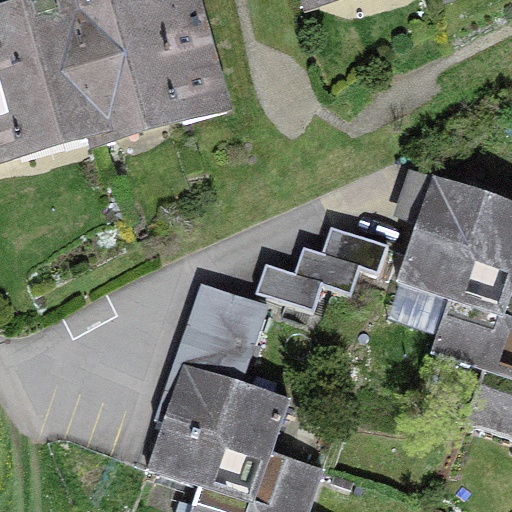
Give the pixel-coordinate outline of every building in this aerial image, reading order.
[(96,122),(98,130),(125,122),(126,127),(180,113),(177,103),(211,94),(184,0),(153,0),(87,17),(84,7),(77,9),(72,0),(55,0),(48,3),(40,2),(35,8),(37,22),(0,32),(0,135),(10,133),(14,147),(96,122)] [(421,212),(397,285),(449,304),(450,304),(469,254),(511,268),(511,208),(419,176),(408,207),(421,212)] [(331,232),(323,258),(322,260),(358,271),(357,272),(378,279),(387,249),(331,232)] [(295,278),(322,287),(321,289),(350,298),(357,272),(358,271),(322,260),(323,258),(303,252),(295,277),(295,278)] [(450,304),(449,304),(430,355),(482,374),(484,374),(502,323),(511,326),(511,268),(469,254),(450,304)] [(312,315),(321,289),(322,287),(295,278),(295,277),(267,267),(255,295),(312,315)] [(201,315),(258,334),(267,308),(211,289),(201,315)] [(201,315),(192,341),(249,360),(258,334),(201,315)] [(511,326),(502,323),(484,374),(482,374),(464,425),(511,441),(511,326)] [(240,386),(249,360),(192,341),(144,472),(196,489),(199,490),(236,384),(240,386)] [(196,489),(188,511),(247,511),(269,454),(287,402),(240,386),(236,384),(199,490),(196,489)] [(269,454),(247,511),(305,511),(320,472),(269,454)]
